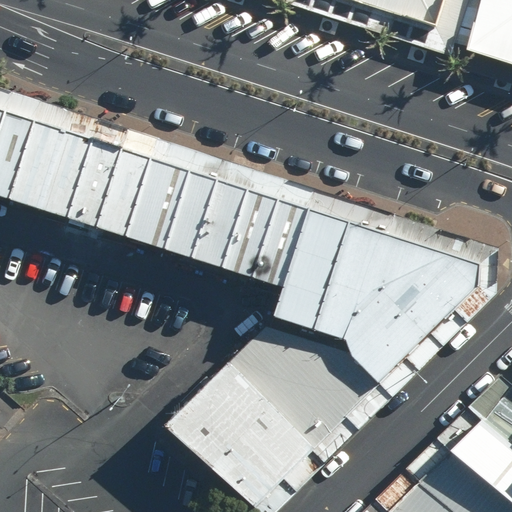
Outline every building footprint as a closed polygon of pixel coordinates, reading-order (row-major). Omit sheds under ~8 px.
[(286,0),(433,45),(446,0),(286,0)] [(511,65),(511,0),(468,0),(456,43),(468,46),(466,52),(511,65)] [(0,125),(0,194),(9,198),(34,120),(5,110),(0,125)] [(9,198),(68,216),(93,138),(34,120),(9,198)] [(68,216),(96,226),(122,148),(93,138),(68,216)] [(96,226),(125,236),(151,157),(122,148),(96,226)] [(125,236),(164,248),(190,170),(151,157),(125,236)] [(164,248),(191,257),(217,179),(190,170),(164,248)] [(191,257),(221,267),(246,189),(217,179),(191,257)] [(221,267),(252,277),(278,199),(246,189),(221,267)] [(252,277),(283,287),(309,209),(278,199),(252,277)] [(273,316),(313,329),(348,222),(309,209),(283,287),(273,316)] [(313,329),(344,339),(379,232),(348,222),(313,329)] [(348,340),(350,351),(352,358),(380,384),(478,287),(479,265),(379,232),(344,339),(348,340)] [(228,361),(314,446),(380,384),(352,358),(350,351),(266,327),(228,361)] [(167,422),(253,507),(314,446),(228,361),(167,422)] [(511,391),(483,421),(511,442),(511,391)] [(450,452),(511,502),(511,442),(483,421),(450,452)] [(417,482),(451,511),(511,511),(511,502),(450,452),(417,482)] [(388,511),(451,511),(417,482),(388,511)]
